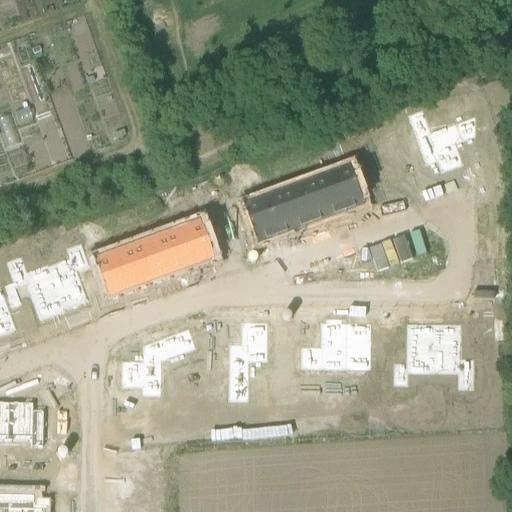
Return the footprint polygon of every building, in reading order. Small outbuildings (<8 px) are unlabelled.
[(417,101),(402,107),(425,169),(436,165),(440,176),(462,168),(455,147),(462,144),(455,126),(430,135),(417,101)] [(329,141),(318,145),(321,153),(332,149),(329,141)] [(318,145),(307,149),(309,157),(321,153),(318,145)] [(296,153),(284,157),(287,165),(298,161),(296,153)] [(284,157),(273,162),(276,169),(287,165),(284,157)] [(262,166),(250,170),(253,177),(265,173),(262,166)] [(250,170),(239,174),(242,181),(253,177),(250,170)] [(348,171),(330,178),(343,214),(361,207),(348,171)] [(330,178),(313,184),(326,220),(343,214),(330,178)] [(313,184),(296,190),(309,226),(326,220),(313,184)] [(296,190),(279,196),(292,232),(309,226),(296,190)] [(180,195),(169,199),(172,207),(183,203),(180,195)] [(279,196),(262,202),(275,238),(292,232),(279,196)] [(169,199),(157,204),(160,211),(172,207),(169,199)] [(262,202),(245,209),(257,245),(275,238),(262,202)] [(146,208),(135,212),(138,219),(149,215),(146,208)] [(135,212),(124,216),(126,223),(138,219),(135,212)] [(110,213),(99,217),(101,225),(113,221),(110,213)] [(99,217),(87,221),(90,229),(101,225),(99,217)] [(199,226),(181,232),(194,268),(212,261),(199,226)] [(181,232),(164,238),(177,274),(194,268),(181,232)] [(164,238),(147,244),(160,280),(177,274),(164,238)] [(86,262),(79,243),(69,247),(76,266),(86,262)] [(147,244),(130,251),(143,286),(160,280),(147,244)] [(130,251),(113,257),(126,292),(143,286),(130,251)] [(113,257),(95,263),(108,299),(126,292),(113,257)] [(24,283),(17,264),(7,267),(14,286),(24,283)] [(10,283),(3,265),(0,265),(0,285),(1,287),(10,283)] [(75,271),(50,280),(63,314),(88,305),(75,271)] [(50,278),(28,286),(41,324),(63,316),(63,314),(50,280),(50,278)] [(0,292),(0,338),(15,333),(13,330),(0,292)] [(320,313),(319,360),(345,360),(345,352),(345,313),(340,313),(340,309),(324,309),(324,313),(320,313)] [(345,313),(345,352),(370,352),(371,313),(365,313),(365,310),(350,309),(350,313),(345,313)] [(217,332),(216,404),(236,404),(237,364),(255,364),(256,324),(229,324),(229,332),(217,332)] [(406,325),(406,365),(433,365),(433,325),(406,325)] [(433,325),(433,365),(460,365),(460,325),(433,325)] [(121,360),(120,387),(141,387),(141,393),(160,394),(161,361),(195,348),(188,328),(142,344),(141,360),(121,360)] [(7,405),(7,444),(29,444),(29,450),(43,450),(43,417),(33,417),(33,405),(7,405)] [(0,495),(0,511),(41,511),(41,510),(33,510),(34,496),(0,495)]
